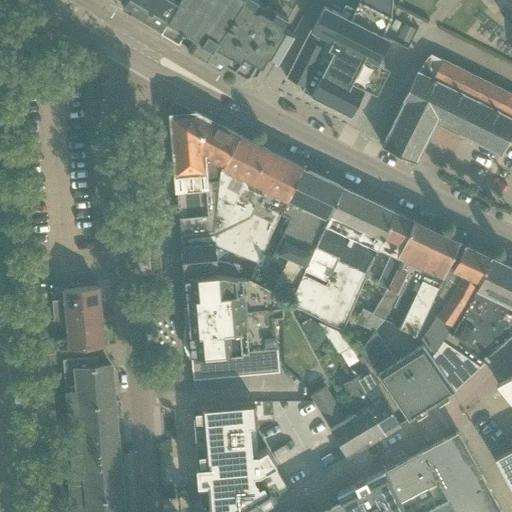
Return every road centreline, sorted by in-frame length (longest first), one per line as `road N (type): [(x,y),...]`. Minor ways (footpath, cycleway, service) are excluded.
road 1 (tertiary): [(148,511),(116,121),(126,40)]
road 2 (tertiary): [(511,239),(126,40)]
road 3 (residential): [(272,511),(446,419),(511,354)]
road 4 (unknown): [(247,107),(317,0)]
